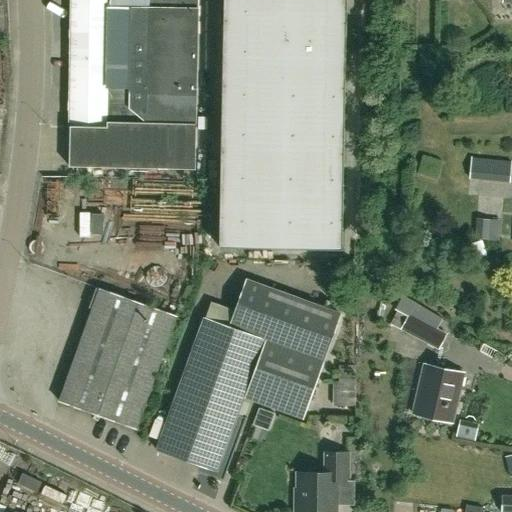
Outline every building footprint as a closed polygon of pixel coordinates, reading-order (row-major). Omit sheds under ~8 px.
[(192,168),(118,116),(120,7),(109,7),(109,0),(71,0),(70,125),(70,127),(70,167),(192,168)] [(149,0),(149,8),(120,7),(118,116),(192,168),(195,168),(199,0),(149,0)] [(223,0),(222,71),(345,73),(347,0),(223,0)] [(343,132),(345,73),(222,71),(221,130),(343,132)] [(302,191),(343,192),(343,132),(221,130),(219,190),(302,191)] [(436,179),(442,161),(423,155),(417,172),(436,179)] [(471,157),(469,179),(510,183),(511,161),(471,157)] [(342,248),(343,192),(302,191),(219,190),(218,246),(342,248)] [(489,219),(476,219),(475,238),(487,239),(489,219)] [(198,466),(224,475),(243,417),(236,414),(242,397),(302,419),(341,314),(322,307),(245,280),(234,310),(211,301),(205,317),(157,451),(199,465),(198,466)] [(136,428),(177,315),(100,287),(59,400),(136,428)] [(438,350),(447,333),(436,328),(441,319),(403,295),(395,309),(397,311),(392,320),(392,325),(400,329),(438,350)] [(453,421),(464,373),(425,365),(415,412),(453,421)] [(474,441),(477,427),(459,423),(456,437),(474,441)] [(293,510),(305,511),(309,511),(322,511),(323,511),(337,511),(338,480),(348,480),(349,452),(326,452),(325,472),(294,471),(293,510)] [(502,511),(511,511),(511,496),(503,496),(502,511)]
